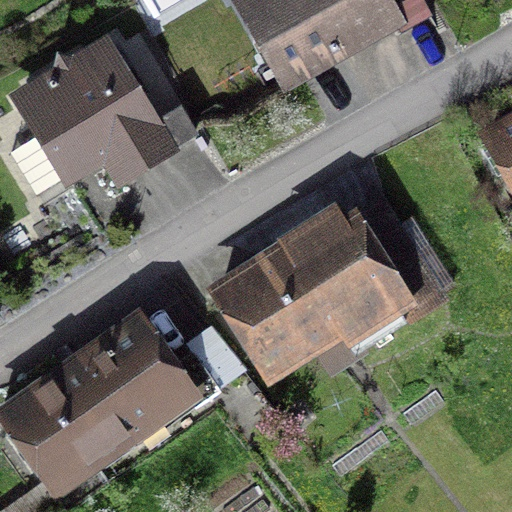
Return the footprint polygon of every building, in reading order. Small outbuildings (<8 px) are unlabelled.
[(409,28),(393,0),(232,0),(288,97),(409,28)] [(179,155),(107,41),(11,100),(65,191),(103,171),(118,193),(179,155)] [(511,119),(478,138),(511,197),(511,119)] [(344,227),(334,212),(203,298),(268,397),(341,349),(349,360),(405,322),(411,330),(451,304),(384,201),(344,227)] [(56,511),(203,407),(138,317),(0,416),(0,434),(56,511)]
